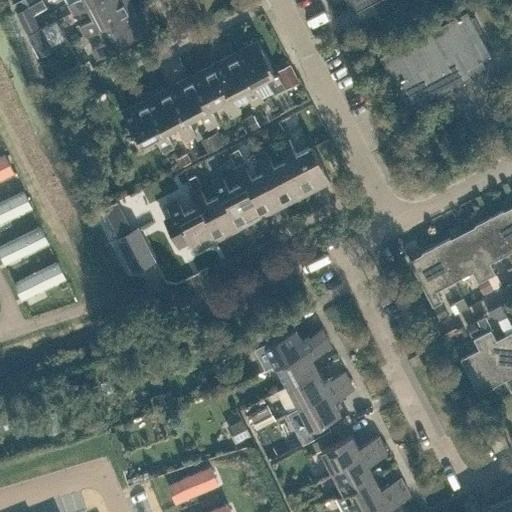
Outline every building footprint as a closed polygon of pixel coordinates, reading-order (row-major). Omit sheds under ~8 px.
[(35,0),(16,10),(26,30),(39,24),(33,12),(47,4),(44,0),(35,0)] [(85,1),(87,0),(66,0),(68,1),(73,12),(87,5),(85,1)] [(132,5),(129,0),(87,0),(85,1),(87,5),(94,16),(79,24),(79,23),(71,27),(75,34),(83,30),(85,34),(99,27),(97,23),(132,5)] [(349,0),(353,7),(366,0),(372,0),(380,15),(410,0),(349,0)] [(97,23),(99,27),(105,38),(91,46),(97,57),(111,49),(109,46),(144,27),(132,5),(97,23)] [(467,9),(378,56),(406,109),(468,76),(469,78),(479,72),(473,62),(490,53),(467,9)] [(38,55),(54,47),(42,25),(27,34),(38,55)] [(251,84),(254,82),(266,76),(274,92),(285,86),(277,70),(274,72),(255,37),(232,49),(251,84)] [(263,98),(254,82),(251,84),(232,49),(210,61),(229,96),(232,94),(243,88),(252,104),(263,98)] [(207,107),(210,106),(221,99),(230,115),(240,109),(232,94),(229,96),(210,61),(188,73),(207,107)] [(288,64),(277,70),(285,86),(296,80),(288,64)] [(184,119),(187,118),(199,112),(207,127),(218,121),(210,106),(207,107),(188,73),(166,84),(184,119)] [(195,133),(187,118),(184,119),(166,84),(144,96),(162,131),(165,129),(177,123),(185,138),(195,133)] [(162,131),(144,96),(121,108),(139,143),(155,135),(163,150),(173,144),(165,129),(162,131)] [(254,113),(242,120),(247,130),(259,124),(254,113)] [(217,129),(201,138),(208,151),(224,142),(217,129)] [(289,157),(307,191),(330,179),(312,145),(296,153),(288,138),(278,143),(286,158),(289,157)] [(238,147),(230,151),(235,163),(244,159),(238,147)] [(289,157),(286,158),(274,165),(266,150),(255,155),(263,170),(267,168),(284,203),(307,191),(289,157)] [(180,165),(191,159),(187,151),(176,157),(180,165)] [(214,152),(204,158),(209,167),(214,177),(221,173),(224,172),(219,162),(214,152)] [(0,187),(22,177),(13,159),(0,165),(0,187)] [(267,168),(263,170),(251,176),(244,161),(233,167),(241,181),(244,180),(262,214),(284,203),(267,168)] [(196,173),(188,178),(193,188),(199,185),(201,184),(196,173)] [(244,180),(241,181),(228,188),(221,173),(211,179),(218,193),(222,191),(240,226),(262,214),(244,180)] [(188,190),(196,205),(199,203),(217,238),(240,226),(222,191),(218,193),(206,199),(199,185),(193,188),(188,190)] [(32,196),(0,211),(0,231),(40,212),(32,196)] [(199,203),(196,205),(184,211),(176,196),(166,202),(172,213),(164,217),(178,244),(189,239),(195,249),(217,238),(199,203)] [(502,209),(489,216),(507,251),(511,248),(511,204),(503,210),(502,209)] [(475,224),(463,231),(486,276),(494,271),(489,261),(507,251),(489,216),(475,223),(475,224)] [(138,226),(116,237),(133,269),(155,258),(138,226)] [(449,236),(436,243),(454,279),(472,270),(477,280),(486,276),(463,231),(450,237),(449,236)] [(48,232),(7,252),(14,268),(56,248),(48,232)] [(454,279),(436,243),(422,251),(422,252),(409,259),(433,304),(441,299),(436,289),(454,279)] [(66,269),(25,289),(32,305),(74,285),(66,269)] [(501,282),(496,272),(487,276),(493,287),(501,282)] [(492,287),(486,277),(477,282),(483,293),(492,287)] [(446,313),(440,301),(433,305),(439,317),(446,313)] [(491,326),(485,315),(477,319),(482,330),(491,326)] [(474,319),(465,324),(471,335),(480,331),(474,319)] [(264,341),(275,362),(325,335),(321,326),(301,336),(294,324),(277,333),(272,322),(251,333),(257,345),(264,341)] [(490,328),(482,332),(505,377),(511,373),(511,329),(495,338),(490,328)] [(478,347),(460,357),(479,392),(493,385),(493,383),(505,377),(482,332),(473,337),(478,347)] [(330,344),(325,335),(275,362),(287,383),(317,367),(310,355),(330,344)] [(407,357),(412,367),(433,356),(428,346),(407,357)] [(439,367),(433,356),(412,367),(418,378),(439,367)] [(287,410),(348,378),(343,369),(323,380),(317,367),(287,383),(276,389),(287,410)] [(445,378),(439,367),(418,378),(424,389),(445,378)] [(348,378),(287,410),(299,432),(340,410),(333,398),(353,387),(348,378)] [(451,389),(445,378),(424,389),(430,400),(451,389)] [(456,399),(451,389),(430,400),(435,410),(456,399)] [(462,409),(456,399),(435,410),(441,421),(462,409)] [(268,403),(249,412),(257,427),(275,417),(268,403)] [(462,409),(441,421),(447,432),(468,421),(462,409)] [(242,417),(227,425),(235,442),(251,434),(242,417)] [(332,469),(382,443),(377,434),(357,444),(351,432),(330,442),(326,434),(311,442),(316,451),(321,449),(332,469)] [(387,452),(382,443),(332,469),(343,491),(373,474),(367,462),(387,452)] [(380,487),(373,474),(343,491),(334,495),(343,511),(354,511),(404,485),(400,476),(380,487)] [(409,494),(404,485),(354,511),(393,511),(389,505),(409,494)] [(511,511),(511,493),(503,498),(510,511),(511,511)] [(510,511),(503,498),(482,509),(483,511),(510,511)]
